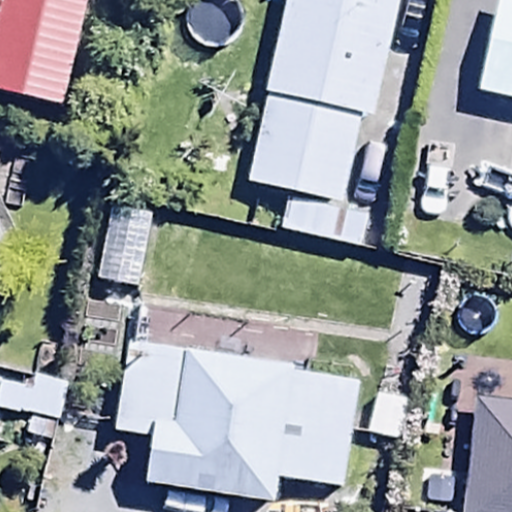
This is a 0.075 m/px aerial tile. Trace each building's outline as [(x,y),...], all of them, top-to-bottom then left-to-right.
[(337,204),(387,0),(279,0),(235,179),(337,204)] [(511,0),(491,0),(470,93),(511,102),(511,0)] [(365,221),(287,202),(279,232),(358,251),(365,221)] [(284,362),(121,343),(108,430),(142,434),(136,486),(267,501),(271,473),(342,482),(354,379),(283,370),(284,362)] [(0,414),(56,425),(63,386),(4,376),(2,382),(0,381),(0,414)] [(511,511),(511,401),(465,397),(454,511),(511,511)]
